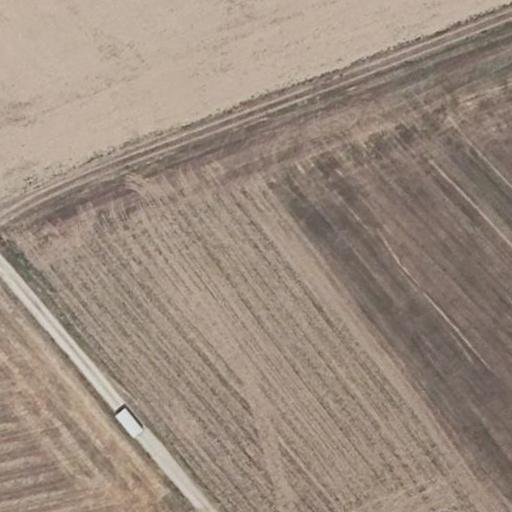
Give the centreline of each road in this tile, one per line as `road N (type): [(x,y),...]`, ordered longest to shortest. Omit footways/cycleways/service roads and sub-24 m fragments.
road 1 (track): [(0,201),(511,13)]
road 2 (track): [(0,276),(196,511)]
